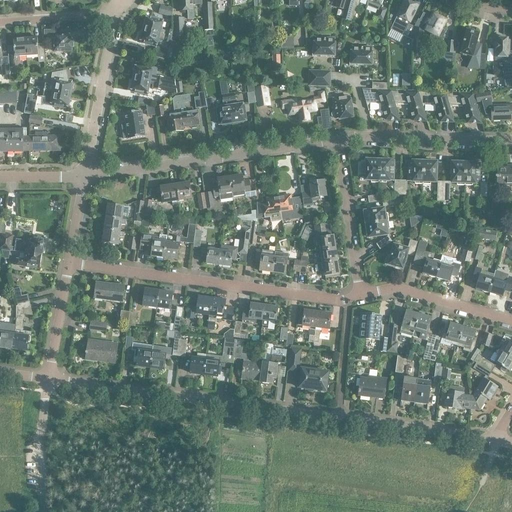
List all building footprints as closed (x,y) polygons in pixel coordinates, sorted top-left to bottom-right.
[(188,19),(193,19),(193,5),(202,5),(201,0),(178,0),(179,11),(187,11),(188,19)] [(335,0),(338,1),(336,7),(344,10),(346,0),(335,0)] [(347,0),(343,21),(354,23),(356,13),(359,3),(359,0),(364,0),(367,1),(367,0),(347,0)] [(367,0),(367,1),(367,6),(378,10),(379,11),(380,8),(380,7),(379,7),(380,5),(381,0),(367,0)] [(390,29),(396,32),(403,36),(417,6),(405,0),(390,29)] [(213,30),(211,3),(203,3),(205,30),(213,30)] [(172,9),(161,6),(159,14),(172,17),(172,9)] [(386,10),(380,7),(380,8),(379,11),(376,18),(383,20),(386,10)] [(413,28),(414,29),(414,39),(423,39),(423,31),(424,30),(431,33),(430,40),(442,40),(443,37),(445,31),(442,29),(446,21),(432,14),(427,24),(418,20),(413,28)] [(173,30),(166,29),(165,31),(161,30),(162,28),(161,27),(163,21),(147,17),(146,18),(145,19),(144,22),(145,24),(143,29),(171,37),(173,30)] [(175,37),(184,36),(183,18),(174,19),(175,37)] [(140,42),(156,46),(157,40),(163,41),(163,42),(169,44),(171,37),(143,29),(142,35),(140,36),(139,39),(140,41),(140,42)] [(51,31),(44,31),(44,36),(54,36),(54,51),(72,51),(72,48),(73,47),(73,44),(72,43),(72,40),(72,36),(56,36),(56,30),(51,30),(51,31)] [(460,53),(468,55),(467,68),(485,69),(486,55),(480,55),(480,47),(475,46),(478,33),(475,32),(475,31),(474,30),(473,30),(472,30),(471,30),(470,30),(469,31),(466,30),(460,53)] [(37,49),(37,38),(25,39),(26,56),(38,55),(38,63),(44,62),(43,49),(37,49)] [(509,57),(509,41),(507,41),(507,39),(496,38),(494,61),(504,61),(506,69),(511,67),(511,62),(511,57),(509,57)] [(14,54),(8,54),(9,68),(15,67),(14,60),(19,60),(19,57),(26,56),(25,39),(13,40),(14,54)] [(317,57),(317,55),(320,55),(320,56),(326,56),(326,55),(334,56),(334,39),(314,39),(314,46),(312,46),(312,57),(317,57)] [(444,41),(443,58),(445,61),(454,62),(456,42),(444,41)] [(349,65),(354,66),(354,64),(357,64),(357,65),(363,65),(363,64),(371,65),(371,48),(351,48),(351,55),(349,55),(349,65)] [(164,59),(166,53),(154,50),(153,56),(164,59)] [(273,68),(281,68),(280,56),(272,56),(273,68)] [(133,78),(155,82),(156,76),(155,76),(157,69),(152,69),(152,68),(136,65),(135,67),(134,68),(133,71),(134,73),(133,78)] [(511,87),(511,67),(506,69),(503,70),(505,77),(495,79),(494,75),(486,75),(485,90),(507,86),(507,88),(511,87)] [(40,90),(41,90),(69,95),(70,89),(72,88),(72,85),(71,84),(72,82),(66,81),(65,77),(66,77),(65,71),(52,74),(50,85),(42,83),(40,90)] [(329,72),(309,72),(309,85),(329,86),(329,72)] [(402,86),(410,86),(410,74),(402,74),(402,86)] [(156,76),(155,82),(175,86),(175,82),(174,80),(156,76)] [(152,88),(153,89),(155,82),(133,78),(132,84),(131,85),(130,88),(131,90),(131,91),(147,94),(148,88),(149,88),(150,85),(152,85),(152,88)] [(176,93),(175,86),(155,82),(153,89),(176,93)] [(256,89),(258,107),(269,105),(266,87),(256,89)] [(69,95),(41,90),(40,90),(38,89),(36,96),(52,99),(51,105),(67,108),(67,107),(68,106),(69,103),(68,101),(69,95)] [(390,90),(386,90),(372,89),(362,89),(366,103),(381,104),(385,120),(398,120),(394,104),(390,90)] [(426,121),(421,105),(417,91),(390,90),(394,104),(408,105),(413,121),(426,121)] [(444,92),(417,91),(421,105),(435,106),(440,122),(453,122),(448,106),(444,92)] [(291,100),(281,102),(282,109),(287,109),(288,115),(295,114),(295,113),(299,112),(300,122),(309,120),(308,112),(316,111),(315,104),(325,102),(323,92),(317,93),(318,97),(313,98),(314,100),(292,103),(291,100)] [(444,92),(448,106),(463,107),(467,123),(480,123),(472,93),(444,92)] [(491,120),(511,119),(511,105),(491,106),(491,101),(489,92),(476,95),(477,103),(482,102),(485,115),(491,114),(491,120)] [(244,121),(245,121),(243,104),(236,105),(235,94),(228,95),(232,123),(238,122),(239,124),(243,123),(244,121)] [(226,126),(227,124),(232,123),(228,95),(222,96),(223,107),(217,108),(219,125),(221,125),(222,126),(226,126)] [(197,125),(199,125),(197,111),(185,113),(185,109),(184,109),(183,104),(190,103),(189,96),(178,98),(182,127),(190,126),(190,127),(192,128),(196,128),(198,126),(197,125)] [(204,96),(194,98),(196,109),(206,107),(205,99),(204,96)] [(351,104),(350,105),(349,97),(333,99),(335,111),(334,111),(333,112),(332,112),(332,113),(331,114),(331,115),(331,116),(332,117),(333,118),(334,118),(336,118),(336,119),(338,119),(339,120),(345,119),(345,118),(352,117),(351,111),(352,111),(351,104)] [(176,132),(182,131),(182,127),(178,98),(171,99),(173,114),(166,115),(169,133),(170,132),(172,134),(175,133),(176,132)] [(211,98),(205,99),(206,107),(206,111),(213,110),(211,98)] [(155,107),(146,106),(148,116),(156,114),(155,107)] [(156,107),(157,117),(164,116),(162,106),(156,107)] [(49,118),(50,112),(37,110),(36,116),(49,118)] [(141,111),(124,113),(126,130),(122,131),(123,139),(128,138),(128,139),(145,136),(141,111)] [(40,125),(42,118),(29,116),(28,123),(40,125)] [(22,152),(22,141),(26,141),(26,129),(22,129),(22,132),(7,132),(7,149),(13,149),(13,152),(22,152)] [(35,137),(29,137),(29,151),(55,150),(55,146),(59,146),(59,136),(47,136),(47,133),(35,133),(35,137)] [(371,180),(371,183),(379,183),(379,159),(377,159),(377,160),(374,160),(374,159),(368,159),(368,160),(366,160),(366,165),(360,165),(360,175),(366,175),(366,180),(371,180)] [(387,161),(387,159),(379,159),(379,183),(386,183),(386,181),(393,181),(393,175),(394,168),(393,168),(393,161),(387,161)] [(415,181),(415,184),(422,184),(423,160),(415,160),(415,162),(409,161),(409,169),(408,169),(408,176),(409,176),(409,181),(415,181)] [(431,162),(431,160),(423,160),(422,184),(430,184),(430,182),(436,182),(436,177),(437,169),(436,169),(436,162),(431,162)] [(465,161),(457,161),(457,163),(452,163),(452,170),(451,170),(451,177),(452,177),(451,183),(457,183),(457,185),(464,185),(465,161)] [(464,185),(472,186),(472,183),(478,183),(479,178),(479,171),(479,163),(473,163),(473,162),(465,161),(464,185)] [(511,168),(497,168),(497,177),(500,177),(500,185),(511,185),(511,168)] [(243,181),(242,175),(229,177),(232,197),(245,195),(244,193),(250,192),(249,181),(243,181)] [(212,186),(214,197),(220,196),(220,200),(232,198),(232,197),(229,177),(217,179),(218,185),(212,186)] [(310,191),(301,192),(303,206),(313,205),(312,202),(318,201),(318,198),(326,196),(325,190),(326,189),(325,183),(324,184),(323,181),(315,182),(315,178),(309,179),(309,183),(310,191)] [(179,200),(191,198),(191,193),(193,193),(192,184),(189,184),(189,183),(176,185),(179,200)] [(163,203),(171,202),(179,200),(176,185),(160,188),(157,189),(159,199),(162,199),(163,203)] [(204,194),(205,201),(207,209),(214,207),(211,192),(204,194)] [(207,209),(205,201),(204,194),(197,195),(200,210),(207,209)] [(290,196),(278,197),(280,213),(281,217),(282,220),(282,221),(301,218),(299,199),(291,200),(290,196)] [(262,202),(256,203),(257,219),(264,218),(264,215),(275,213),(277,228),(278,236),(284,235),(282,225),(282,224),(282,221),(282,220),(281,217),(280,213),(278,197),(267,199),(267,205),(263,206),(262,202)] [(152,201),(145,200),(142,216),(149,217),(152,201)] [(135,213),(142,214),(143,202),(137,201),(135,213)] [(107,204),(105,218),(122,220),(123,212),(127,212),(128,207),(123,207),(124,207),(107,204)] [(388,221),(387,214),(384,214),(384,209),(378,209),(371,210),(364,212),(365,217),(363,217),(364,225),(388,221)] [(105,218),(104,230),(120,233),(121,225),(126,225),(126,221),(122,220),(105,218)] [(220,250),(218,265),(230,266),(231,259),(236,260),(237,252),(247,254),(248,244),(250,228),(251,221),(240,220),(242,227),(240,240),(242,240),(241,248),(221,245),(220,250)] [(255,245),(257,232),(257,226),(258,222),(252,221),(251,221),(250,228),(248,244),(255,245)] [(364,225),(365,232),(367,232),(368,237),(375,236),(375,237),(382,236),(382,235),(388,234),(387,229),(389,229),(388,221),(364,225)] [(164,258),(165,258),(165,259),(170,260),(171,259),(177,259),(179,244),(178,244),(179,242),(193,244),(195,226),(189,225),(187,239),(173,237),(173,243),(166,242),(164,258)] [(316,239),(318,238),(320,251),(335,248),(333,236),(327,237),(325,225),(314,226),(316,239)] [(497,231),(479,228),(478,237),(495,239),(497,231)] [(104,230),(102,243),(118,245),(119,238),(124,238),(124,233),(120,233),(104,230)] [(202,231),(195,230),(193,247),(199,248),(202,231)] [(0,249),(10,251),(12,236),(1,234),(0,242),(0,249)] [(130,238),(128,249),(134,250),(136,238),(135,238),(136,235),(130,234),(130,238)] [(167,236),(160,235),(159,239),(151,238),(151,236),(142,235),(140,249),(152,250),(151,256),(157,257),(157,258),(162,259),(163,258),(164,258),(166,242),(167,236)] [(391,241),(388,236),(376,244),(380,249),(391,241)] [(11,247),(10,251),(25,253),(41,256),(42,254),(43,253),(44,250),(43,248),(43,247),(42,247),(42,246),(43,239),(42,239),(41,237),(38,237),(36,238),(35,238),(34,242),(27,241),(16,240),(15,247),(11,247)] [(394,245),(391,256),(387,255),(385,265),(395,268),(395,266),(402,268),(404,262),(405,262),(407,257),(406,256),(406,254),(413,256),(417,243),(410,241),(407,249),(394,245)] [(419,241),(416,250),(423,252),(418,267),(424,269),(422,274),(435,278),(440,263),(427,260),(428,254),(424,253),(427,243),(419,241)] [(483,246),(474,244),(473,248),(470,257),(479,260),(483,246)] [(460,259),(469,262),(470,257),(473,248),(464,245),(460,259)] [(207,257),(206,263),(218,265),(220,250),(202,248),(201,256),(207,257)] [(322,263),(337,261),(335,248),(320,251),(322,263)] [(270,273),(270,272),(272,272),(274,252),(257,250),(255,260),(260,261),(259,270),(262,271),(262,272),(270,273)] [(274,252),(272,272),(274,272),(274,274),(282,275),(282,274),(285,274),(287,259),(288,254),(274,252)] [(41,256),(25,253),(24,260),(16,259),(15,265),(23,266),(23,267),(38,269),(39,264),(40,264),(40,262),(42,262),(42,258),(41,257),(41,256)] [(322,263),(317,264),(318,273),(323,272),(324,276),(325,276),(325,278),(338,276),(338,274),(339,274),(337,261),(322,263)] [(453,267),(440,263),(435,278),(449,282),(451,275),(456,277),(460,263),(454,262),(453,267)] [(475,268),(472,281),(477,283),(475,289),(489,293),(493,279),(494,275),(481,271),(481,269),(475,268)] [(511,277),(508,277),(506,282),(493,279),(489,293),(502,297),(504,290),(509,292),(511,283),(511,277)] [(124,287),(96,283),(94,298),(122,302),(124,287)] [(29,301),(27,295),(21,296),(19,288),(13,289),(17,304),(29,301)] [(145,289),(142,306),(156,308),(158,291),(145,289)] [(170,309),(172,293),(158,291),(156,308),(170,309)] [(194,313),(209,315),(212,298),(198,297),(197,307),(188,306),(187,312),(187,313),(187,318),(193,319),(194,313)] [(223,317),(222,320),(231,321),(233,308),(224,307),(225,300),(212,298),(209,315),(208,329),(214,330),(215,316),(223,317)] [(12,349),(26,351),(28,342),(29,342),(31,332),(21,331),(24,310),(31,308),(29,302),(15,305),(17,311),(18,311),(17,319),(16,319),(12,349)] [(262,320),(264,305),(250,304),(250,310),(243,309),(242,320),(255,322),(256,320),(262,320)] [(264,305),(262,320),(275,322),(278,307),(264,305)] [(120,310),(118,323),(127,324),(129,311),(120,310)] [(134,325),(136,312),(129,311),(127,324),(134,325)] [(317,312),(304,311),(303,317),(299,317),(298,326),(309,327),(308,335),(309,335),(308,342),(313,343),(317,312)] [(401,330),(400,333),(412,337),(414,331),(419,315),(406,311),(401,330)] [(328,330),(331,314),(317,312),(313,343),(318,343),(320,329),(328,330)] [(378,340),(380,316),(361,314),(359,338),(378,340)] [(419,315),(414,331),(412,337),(425,340),(431,318),(419,315)] [(16,319),(10,318),(8,329),(0,327),(0,347),(12,349),(16,319)] [(175,318),(173,331),(180,332),(182,318),(175,318)] [(107,324),(91,322),(90,330),(105,332),(107,324)] [(233,333),(240,334),(242,323),(235,322),(233,333)] [(432,351),(438,353),(441,344),(449,346),(450,344),(457,346),(462,327),(450,324),(447,335),(443,334),(442,338),(436,336),(432,351)] [(387,352),(396,353),(397,343),(394,343),(397,326),(390,325),(387,352)] [(468,358),(473,361),(479,351),(473,347),(474,342),(472,341),(475,331),(462,327),(457,346),(464,348),(463,350),(471,352),(468,358)] [(485,334),(482,345),(488,347),(491,335),(485,334)] [(423,359),(429,361),(432,351),(436,336),(430,335),(423,359)] [(135,351),(134,357),(137,357),(136,366),(150,368),(152,353),(153,347),(132,344),(133,338),(126,337),(125,349),(135,351)] [(386,352),(387,339),(380,338),(379,351),(386,352)] [(174,339),(172,356),(179,356),(181,340),(174,339)] [(181,340),(179,356),(185,357),(187,341),(181,340)] [(222,357),(206,355),(203,375),(217,377),(219,362),(232,364),(233,358),(234,347),(235,341),(225,340),(222,357)] [(499,350),(511,357),(511,342),(508,340),(504,347),(502,345),(499,350)] [(85,352),(85,354),(86,354),(86,357),(86,359),(95,360),(95,358),(100,358),(99,361),(115,363),(117,344),(88,341),(87,352),(85,352)] [(234,352),(233,358),(244,359),(241,379),(260,382),(262,363),(248,362),(249,355),(241,354),(242,348),(246,349),(247,342),(235,341),(234,347),(234,352)] [(153,347),(152,353),(150,368),(164,370),(166,355),(170,355),(171,349),(153,346),(153,347)] [(278,362),(284,363),(286,349),(271,347),(271,349),(264,348),(262,363),(260,382),(272,384),(273,378),(275,379),(276,375),(277,375),(278,367),(277,367),(278,362)] [(290,347),(287,370),(299,372),(300,358),(296,357),(298,348),(290,347)] [(509,371),(511,365),(511,357),(499,350),(496,355),(499,356),(495,362),(502,366),(500,369),(506,372),(507,370),(509,371)] [(203,375),(206,355),(197,354),(197,359),(192,358),(190,373),(203,375)] [(395,372),(402,373),(404,356),(397,355),(395,372)] [(491,372),(495,366),(477,355),(473,361),(476,363),(476,362),(491,372)] [(476,362),(476,363),(473,368),(488,377),(491,372),(476,362)] [(442,369),(443,364),(436,363),(433,382),(440,383),(440,382),(442,369)] [(308,370),(301,369),(299,388),(325,391),(328,372),(316,371),(314,369),(310,368),(308,370)] [(442,369),(440,382),(447,383),(449,370),(442,369)] [(383,399),(386,379),(368,377),(368,379),(361,378),(358,396),(383,399)] [(401,401),(414,403),(417,379),(404,378),(401,401)] [(431,381),(417,379),(414,403),(428,405),(431,381)] [(472,397),(470,409),(479,410),(486,398),(489,400),(491,397),(492,397),(493,397),(496,392),(496,391),(495,390),(497,387),(483,379),(475,392),(476,392),(473,397),(472,397)] [(470,409),(472,397),(463,396),(463,393),(449,391),(448,398),(446,398),(446,399),(445,399),(444,407),(461,409),(461,408),(470,409)]
